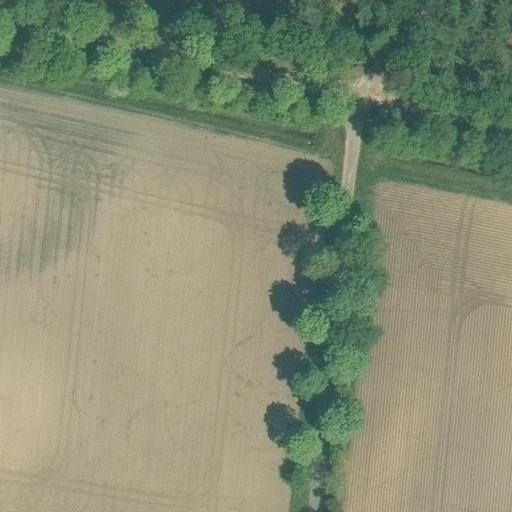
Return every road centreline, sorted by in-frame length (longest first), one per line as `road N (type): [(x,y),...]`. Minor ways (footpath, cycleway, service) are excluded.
road 1 (unclassified): [(0,18),(323,91),(349,109),(316,511)]
road 2 (track): [(438,0),(349,109)]
